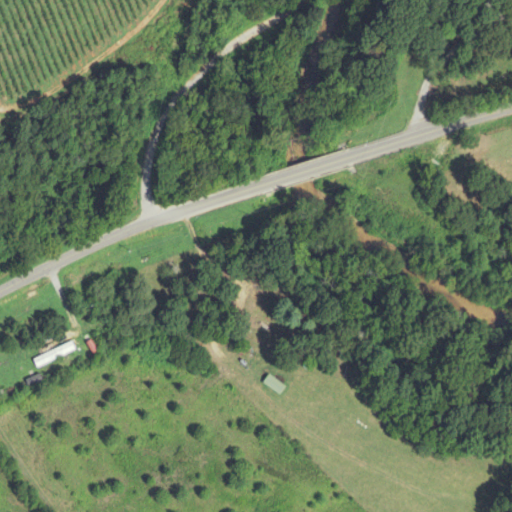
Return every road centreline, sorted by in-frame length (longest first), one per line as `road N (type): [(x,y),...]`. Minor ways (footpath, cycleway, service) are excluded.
road 1 (residential): [(0,291),(129,229),(270,181)]
road 2 (residential): [(343,158),(511,111)]
